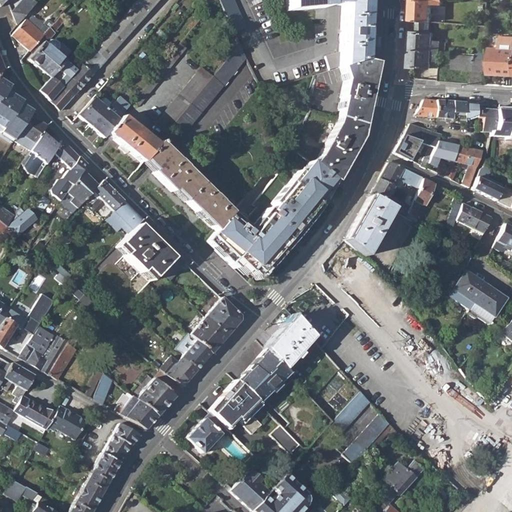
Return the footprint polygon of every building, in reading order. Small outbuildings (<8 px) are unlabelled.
[(30,0),(19,0),(10,11),(11,14),(16,9),(24,15),(30,8),(34,3),(30,0)] [(48,99),(59,110),(90,74),(91,75),(156,0),(135,0),(73,70),(48,99)] [(218,0),(234,33),(245,27),(232,0),(218,0)] [(341,6),(338,68),(361,61),(364,0),(285,0),(286,11),(310,9),(327,6),(334,6),(341,6)] [(413,0),(413,19),(431,20),(432,21),(433,3),(444,3),(443,0),(413,0)] [(16,25),(24,15),(16,9),(11,14),(16,25)] [(62,61),(43,44),(52,34),(51,33),(62,21),(57,16),(52,23),(38,39),(28,51),(31,54),(27,59),(48,78),(62,61)] [(10,36),(28,51),(38,39),(52,23),(47,19),(37,31),(23,20),(10,36)] [(411,49),(439,51),(440,48),(440,45),(435,45),(436,21),(432,21),(431,20),(413,19),(411,49)] [(511,36),(500,36),(499,48),(491,48),(489,74),(511,75),(511,36)] [(132,100),(138,105),(185,48),(179,42),(132,100)] [(171,125),(182,134),(245,57),(239,43),(211,76),(171,125)] [(439,69),(440,51),(439,51),(411,49),(410,67),(439,69)] [(470,83),(484,84),(485,73),(485,59),(477,59),(477,54),(455,52),(454,69),(471,70),(470,83)] [(38,89),(48,99),(73,70),(62,61),(48,78),(38,89)] [(343,80),(338,104),(362,112),(375,63),(361,61),(338,68),(343,80)] [(153,123),(164,133),(171,125),(211,76),(200,67),(153,123)] [(0,128),(2,130),(0,132),(0,133),(12,142),(19,132),(32,110),(21,104),(22,102),(6,92),(10,86),(0,79),(0,128)] [(75,116),(87,126),(102,109),(107,103),(101,98),(96,104),(90,99),(75,116)] [(413,115),(433,117),(434,101),(422,99),(413,115)] [(434,101),(433,117),(445,118),(445,101),(434,101)] [(445,118),(462,120),(462,103),(445,101),(445,118)] [(475,104),(462,103),(462,120),(465,120),(474,116),(474,109),(475,109),(475,104)] [(362,112),(338,104),(336,116),(336,117),(340,118),(360,124),(361,117),(362,112)] [(87,126),(101,138),(105,133),(116,120),(102,109),(87,126)] [(475,109),(474,109),(474,116),(474,117),(481,118),(480,131),(488,132),(488,131),(492,132),(494,110),(475,109)] [(21,139),(32,146),(41,132),(46,124),(32,110),(19,132),(24,134),(21,139)] [(511,111),(494,110),(492,132),(504,134),(504,137),(511,137),(511,111)] [(105,133),(110,137),(113,140),(128,123),(125,120),(119,116),(116,120),(105,133)] [(308,163),(332,181),(357,136),(360,124),(340,118),(336,117),(334,125),(314,160),(308,163)] [(154,145),(128,123),(113,140),(119,145),(117,147),(124,153),(126,151),(140,162),(142,160),(154,145)] [(428,146),(432,148),(436,141),(439,135),(408,124),(400,137),(423,145),(428,146)] [(57,147),(41,132),(32,146),(25,157),(21,164),(24,166),(26,171),(29,174),(34,175),(37,178),(53,154),(57,147)] [(420,149),(423,145),(400,137),(392,153),(406,160),(414,146),(417,148),(420,149)] [(50,194),(59,200),(66,190),(80,169),(85,162),(62,140),(57,147),(53,154),(70,169),(68,171),(67,170),(62,178),(57,179),(50,190),(50,194)] [(149,167),(152,171),(168,154),(164,149),(159,145),(160,143),(158,140),(154,145),(142,160),(149,167)] [(444,167),(448,168),(449,164),(451,161),(456,146),(436,141),(432,148),(425,163),(432,166),(436,158),(447,161),(444,167)] [(410,162),(417,148),(414,146),(406,160),(410,162)] [(432,148),(428,146),(424,158),(422,157),(420,166),(424,168),(425,163),(432,148)] [(456,146),(451,161),(467,166),(460,184),(466,188),(479,151),(456,146)] [(168,154),(152,171),(150,173),(170,191),(171,190),(214,231),(228,213),(216,201),(211,195),(210,196),(181,167),(182,166),(176,160),(175,160),(168,154)] [(396,178),(416,188),(420,179),(387,161),(377,179),(392,186),(396,178)] [(309,219),(332,181),(308,163),(298,173),(295,171),(249,228),(230,212),(228,213),(214,231),(205,241),(231,268),(236,264),(244,274),(249,269),(258,278),(309,219)] [(456,167),(449,164),(448,168),(444,177),(451,180),(456,167)] [(470,189),(493,201),(500,185),(486,178),(490,169),(481,167),(477,170),(470,189)] [(83,200),(96,184),(80,169),(66,190),(59,200),(59,201),(72,213),(83,200)] [(95,213),(102,220),(104,218),(122,199),(101,179),(96,184),(83,200),(88,206),(87,208),(95,215),(95,213)] [(370,191),(385,199),(392,186),(377,179),(370,191)] [(406,213),(414,218),(419,205),(421,207),(431,183),(420,179),(416,188),(406,213)] [(511,210),(511,191),(504,187),(497,203),(511,210)] [(371,260),(400,209),(385,199),(370,191),(343,239),(358,250),(371,260)] [(451,206),(458,209),(460,204),(462,198),(456,195),(451,206)] [(131,230),(136,224),(141,219),(122,199),(104,218),(116,231),(124,223),(131,230)] [(490,218),(460,204),(458,209),(454,220),(483,234),(490,218)] [(0,220),(6,226),(13,216),(0,205),(0,220)] [(24,212),(19,206),(13,216),(6,226),(16,235),(35,218),(27,209),(24,212)] [(0,230),(13,241),(17,235),(16,235),(6,226),(0,220),(0,230)] [(130,292),(135,296),(141,289),(147,283),(157,272),(171,258),(136,224),(131,230),(93,268),(97,273),(107,264),(115,265),(131,280),(130,292)] [(511,229),(503,224),(495,242),(492,248),(501,252),(503,251),(504,249),(511,253),(511,229)] [(460,251),(456,257),(470,260),(473,253),(465,248),(460,251)] [(157,272),(167,281),(185,262),(176,253),(171,258),(157,272)] [(452,261),(450,263),(466,267),(470,260),(456,257),(454,261),(452,261)] [(39,264),(51,275),(56,270),(43,258),(39,264)] [(499,265),(508,271),(511,263),(502,259),(499,265)] [(452,289),(472,303),(485,284),(465,269),(452,289)] [(146,293),(146,294),(152,288),(147,283),(141,289),(146,293)] [(472,303),(492,317),(505,299),(485,284),(472,303)] [(141,289),(135,296),(139,300),(146,293),(141,289)] [(204,315),(226,335),(239,320),(239,315),(220,296),(204,315)] [(0,323),(10,308),(0,302),(0,323)] [(0,346),(13,326),(19,328),(26,319),(10,308),(0,323),(0,346)] [(195,339),(210,352),(226,335),(204,315),(189,333),(195,339)] [(301,390),(310,399),(338,369),(295,321),(291,317),(263,348),(285,372),(301,390)] [(511,319),(501,331),(511,339),(510,341),(511,342),(511,319)] [(37,327),(25,345),(33,350),(25,363),(47,375),(66,344),(67,343),(59,337),(52,348),(47,345),(52,336),(37,327)] [(181,356),(196,370),(210,352),(195,339),(189,333),(188,332),(173,350),(180,351),(182,354),(181,356)] [(8,353),(25,363),(33,350),(25,345),(16,340),(8,353)] [(47,375),(56,380),(75,350),(66,344),(47,375)] [(274,382),(285,372),(263,348),(234,381),(255,403),(266,391),(267,393),(269,391),(270,392),(272,391),(271,389),(276,384),(274,382)] [(165,376),(179,389),(188,378),(196,370),(181,356),(175,362),(168,356),(158,369),(165,376)] [(12,401),(16,403),(21,394),(31,375),(21,369),(11,363),(4,374),(2,378),(0,381),(0,386),(5,390),(9,383),(13,385),(15,386),(11,394),(14,396),(12,401)] [(98,380),(99,381),(102,374),(95,368),(84,395),(91,399),(98,380)] [(110,380),(102,374),(99,381),(92,400),(100,405),(110,380)] [(153,378),(134,399),(136,400),(155,416),(179,389),(165,376),(159,382),(153,378)] [(310,399),(301,390),(277,413),(287,422),(281,428),(303,451),(325,427),(330,421),(310,399)] [(330,421),(325,427),(335,436),(366,401),(357,390),(330,421)] [(16,403),(12,411),(45,430),(46,428),(54,412),(53,411),(45,406),(44,408),(21,394),(16,403)] [(128,400),(121,409),(126,412),(136,400),(134,399),(130,395),(126,399),(128,400)] [(155,416),(136,400),(126,412),(121,409),(116,406),(112,411),(144,429),(155,416)] [(0,413),(8,418),(12,411),(0,403),(0,413)] [(54,429),(74,440),(85,420),(58,405),(54,412),(46,428),(53,431),(54,429)] [(338,455),(349,465),(369,442),(386,423),(376,412),(338,455)] [(0,432),(1,431),(14,438),(18,432),(4,424),(8,418),(0,413),(0,432)] [(223,428),(207,413),(201,419),(183,438),(200,453),(223,428)] [(100,454),(117,463),(122,455),(139,435),(117,423),(100,454)] [(386,423),(369,442),(373,446),(386,431),(395,441),(399,437),(386,423)] [(89,472),(107,482),(117,463),(100,454),(99,453),(90,468),(84,464),(82,468),(89,472)] [(389,487),(383,494),(390,500),(395,494),(398,496),(427,463),(418,455),(404,470),(389,487)] [(381,479),(389,487),(404,470),(395,462),(381,479)] [(261,479),(251,470),(248,473),(246,471),(227,491),(249,511),(262,496),(267,491),(258,483),(261,479)] [(89,511),(107,482),(89,472),(66,511),(67,511),(89,511)] [(249,511),(250,511),(297,511),(304,505),(304,494),(282,474),(270,488),(275,493),(267,501),(262,496),(249,511)] [(31,499),(35,493),(14,481),(11,479),(2,493),(15,501),(19,494),(31,500),(31,499)] [(327,490),(330,493),(334,492),(338,488),(333,484),(327,490)] [(35,502),(37,502),(40,496),(35,493),(31,499),(35,502)] [(382,505),(389,511),(395,511),(386,504),(390,500),(383,494),(377,500),(377,501),(382,505)] [(53,511),(37,502),(35,502),(30,511),(53,511)]
